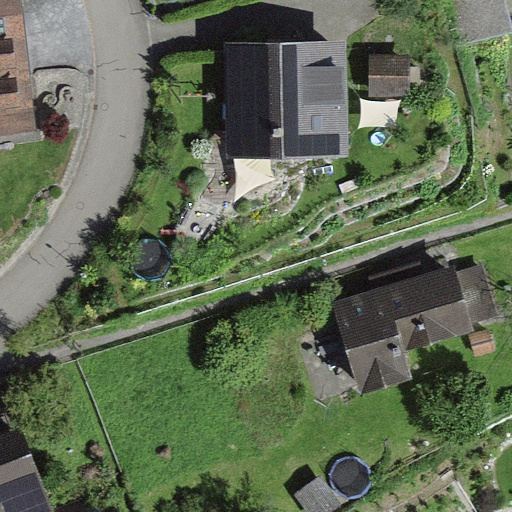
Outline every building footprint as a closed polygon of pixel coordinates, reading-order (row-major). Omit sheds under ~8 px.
[(0,0),(0,135),(37,131),(23,0),(0,0)] [(511,31),(504,0),(446,0),(457,47),(511,34),(511,31)] [(340,156),(339,42),(224,44),(225,157),(340,156)] [(371,56),(368,93),(409,97),(413,59),(371,56)] [(398,348),(496,317),(480,266),(425,284),(419,266),(372,281),(378,298),(340,310),(365,386),(407,373),(398,348)] [(48,511),(23,447),(0,455),(0,511),(48,511)] [(300,511),(319,511),(334,501),(312,472),(286,493),(300,511)]
